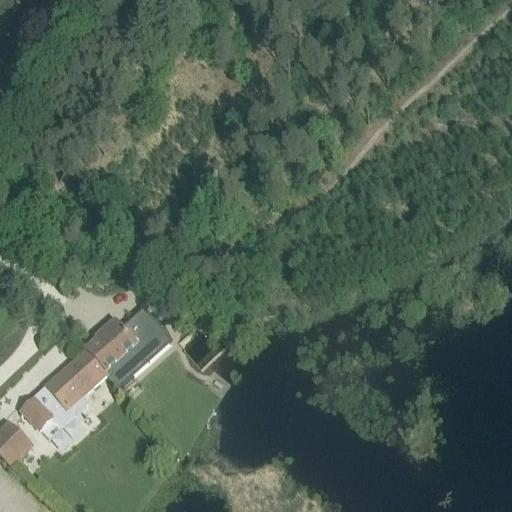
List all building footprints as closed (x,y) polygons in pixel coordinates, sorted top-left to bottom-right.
[(108,337),(86,356),(105,377),(121,395),(134,384),(130,380),(150,363),(136,348),(130,341),(116,327),(106,336),(108,337)] [(25,338),(16,350),(24,356),(33,344),(25,338)] [(22,415),(35,430),(39,434),(53,422),(62,432),(73,423),(64,413),(105,377),(86,356),(35,402),(22,415)] [(161,435),(169,444),(181,432),(173,424),(161,435)] [(7,425),(0,432),(0,462),(12,474),(34,451),(7,425)]
